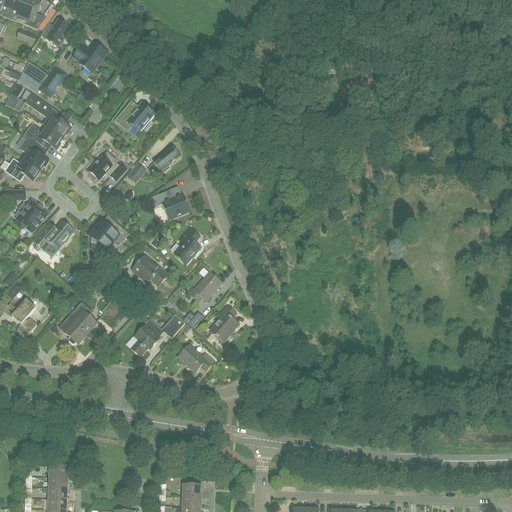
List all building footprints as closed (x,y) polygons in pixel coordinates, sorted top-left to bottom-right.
[(38,30),(42,25),(35,22),(42,2),(37,0),(0,0),(0,15),(4,17),(4,18),(16,23),(17,22),(38,30)] [(57,23),(46,38),(60,48),(70,32),(57,23)] [(17,39),(35,46),(40,38),(20,30),(17,39)] [(90,51),(83,46),(74,59),(81,64),(80,65),(93,75),(108,54),(95,44),(90,51)] [(7,69),(14,71),(21,74),(25,66),(20,64),(19,66),(10,63),(7,69)] [(21,75),(40,88),(47,78),(27,64),(21,75)] [(55,68),(39,91),(51,99),(55,93),(54,93),(58,87),(59,88),(62,85),(57,81),(62,73),(55,68)] [(21,75),(12,71),(9,78),(18,82),(21,75)] [(36,94),(40,88),(21,75),(18,82),(36,94)] [(2,93),(10,96),(13,91),(8,88),(4,88),(2,93)] [(25,104),(47,119),(43,125),(47,128),(63,139),(66,134),(68,135),(72,129),(59,120),(62,116),(31,95),(25,104)] [(5,107),(7,107),(15,111),(20,102),(10,97),(5,107)] [(124,112),(115,123),(128,134),(133,128),(140,133),(142,131),(144,133),(152,124),(150,122),(155,115),(143,105),(132,119),(124,112)] [(63,139),(47,128),(44,133),(36,128),(28,139),(40,147),(44,142),(57,151),(61,145),(60,144),(63,139)] [(28,156),(25,161),(40,171),(44,167),(45,168),(50,162),(36,153),(40,147),(28,139),(20,151),(28,156)] [(0,154),(5,157),(10,149),(1,144),(0,146),(0,154)] [(168,168),(181,158),(173,149),(154,164),(162,173),(163,175),(170,170),(168,168)] [(96,180),(99,182),(107,173),(111,177),(110,178),(116,183),(127,171),(121,166),(119,168),(112,162),(114,160),(107,154),(103,159),(102,158),(89,173),(90,174),(89,175),(94,182),(96,180)] [(40,171),(25,161),(21,165),(14,160),(5,173),(17,181),(21,174),(33,182),(40,171)] [(138,165),(127,178),(136,185),(146,172),(138,165)] [(26,192),(9,192),(9,201),(26,201),(26,192)] [(169,192),(152,199),(156,209),(163,206),(169,222),(191,213),(190,212),(184,197),(182,198),(173,201),(169,192)] [(32,202),(27,208),(24,205),(20,210),(21,211),(16,216),(18,219),(17,221),(33,234),(48,216),(42,211),(43,209),(40,206),(38,208),(32,202)] [(107,252),(118,240),(122,244),(129,236),(116,223),(111,229),(102,221),(89,236),(91,238),(91,252),(107,252)] [(74,233),(62,223),(53,234),(47,229),(34,243),(44,252),(51,244),(58,251),(64,244),(66,245),(70,240),(69,239),(74,233)] [(186,266),(201,249),(195,244),(200,238),(191,230),(181,241),(185,245),(175,256),(186,266)] [(160,245),(155,241),(150,247),(155,251),(160,245)] [(28,260),(32,256),(26,251),(22,255),(28,260)] [(159,287),(168,277),(156,265),(155,266),(145,258),(133,272),(148,285),(152,281),(159,287)] [(7,278),(13,284),(17,279),(11,273),(7,278)] [(207,303),(222,285),(210,274),(195,291),(193,290),(189,295),(199,304),(203,300),(207,303)] [(108,292),(101,286),(96,291),(103,297),(108,292)] [(106,298),(101,311),(111,315),(116,302),(106,298)] [(18,312),(15,314),(12,318),(21,326),(17,333),(27,338),(37,327),(30,321),(30,322),(27,320),(36,310),(27,302),(18,312)] [(223,344),(239,326),(233,320),(237,315),(228,308),(219,320),(220,321),(210,332),(223,344)] [(76,345),(78,347),(98,325),(83,312),(77,319),(73,315),(60,329),(65,333),(64,334),(70,339),(69,341),(69,343),(73,346),(75,346),(76,345)] [(189,326),(194,330),(204,319),(199,314),(189,326)] [(139,341),(131,350),(141,359),(149,349),(151,351),(161,339),(160,338),(164,334),(157,327),(156,329),(149,323),(136,337),(139,341)] [(190,331),(191,330),(187,326),(182,332),(185,335),(189,331),(190,331)] [(207,373),(215,364),(205,355),(202,358),(190,347),(179,359),(196,374),(201,368),(207,373)] [(298,376),(303,371),(299,366),(298,366),(292,372),(297,377),(298,376)] [(50,479),(68,480),(69,469),(50,468),(50,479)] [(68,480),(50,479),(50,490),(68,491),(68,480)] [(183,498),(201,498),(202,487),(183,487),(183,498)] [(49,501),(68,501),(68,491),(50,490),(43,490),(43,495),(49,495),(49,501)] [(183,498),(183,509),(201,509),(201,498),(183,498)] [(53,511),(67,511),(68,501),(49,501),(49,511),(53,511)]
